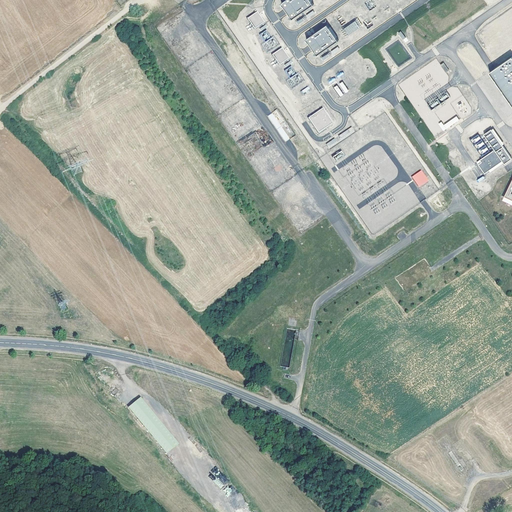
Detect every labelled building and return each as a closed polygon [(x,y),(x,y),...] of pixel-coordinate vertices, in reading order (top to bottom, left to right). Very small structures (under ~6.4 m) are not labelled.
[(311,0),(287,0),(282,4),(293,19),(314,5),(311,0)] [(368,0),(366,1),(369,9),(375,7),(372,0),(368,0)] [(298,25),(315,14),(313,11),(295,21),(298,25)] [(254,13),(244,19),(251,29),(261,23),(254,13)] [(364,21),(368,27),(373,24),(369,18),(364,21)] [(354,21),(359,27),(362,24),(357,19),(354,21)] [(354,21),(343,29),(348,36),(359,28),(354,21)] [(328,25),(307,40),(318,55),(339,41),(328,25)] [(267,30),(261,33),(265,41),(271,37),(267,30)] [(279,48),(269,55),(277,65),(286,59),(279,48)] [(511,57),(489,73),(511,105),(511,57)] [(449,71),(444,62),(440,65),(446,73),(449,71)] [(290,77),(296,73),(291,66),(285,69),(290,77)] [(344,93),(348,91),(343,81),(339,83),(344,93)] [(337,85),(334,87),(339,97),(343,95),(337,85)] [(277,109),(273,112),(280,120),(283,118),(277,109)] [(323,109),(308,119),(318,134),(333,124),(323,109)] [(276,129),(281,126),(273,113),(268,116),(276,129)] [(443,125),(441,122),(438,124),(443,131),(459,120),(456,116),(443,125)] [(277,130),(285,142),(290,139),(281,126),(277,130)] [(341,140),(355,133),(352,127),(338,135),(341,140)] [(511,159),(511,158),(492,130),(484,135),(495,150),(481,160),(482,163),(479,165),(485,174),(503,161),(505,164),(511,159)] [(326,144),(329,149),(338,143),(335,138),(326,144)] [(342,150),(333,156),(336,160),(345,155),(342,150)] [(420,170),(411,176),(418,186),(427,180),(420,170)] [(286,328),(281,366),(290,367),(295,330),(286,328)] [(141,396),(129,406),(168,453),(180,443),(141,396)]
